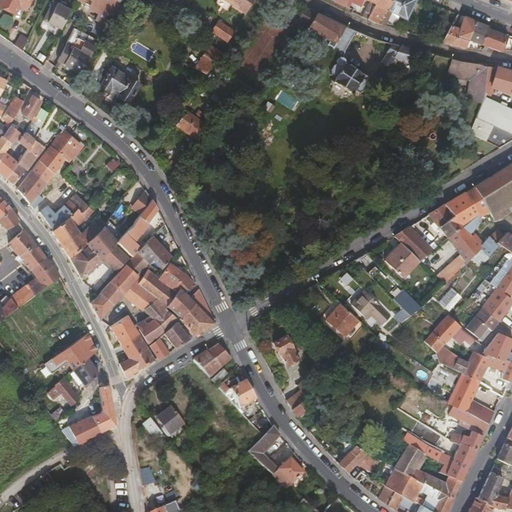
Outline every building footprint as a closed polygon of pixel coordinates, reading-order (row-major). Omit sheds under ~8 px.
[(27,11),(32,0),(1,0),(0,4),(0,5),(18,14),(21,8),(27,11)] [(81,0),(92,5),(98,8),(102,0),(81,0)] [(103,11),(116,18),(126,1),(123,0),(102,0),(98,8),(103,11)] [(228,0),(252,16),(263,0),(228,0)] [(340,0),(339,3),(350,8),(354,2),(376,13),(371,23),(383,28),(397,0),(340,0)] [(397,0),(383,28),(391,30),(392,26),(394,20),(402,23),(410,27),(423,0),(397,0)] [(45,21),(53,25),(63,6),(55,2),(45,21)] [(89,12),(94,15),(98,8),(92,5),(89,12)] [(53,25),(63,31),(73,11),(63,6),(53,25)] [(94,15),(99,17),(103,11),(98,8),(94,15)] [(346,58),(362,32),(311,10),(303,21),(315,28),(310,36),(316,39),(318,36),(331,44),(329,48),(335,52),(341,58),(339,62),(339,64),(329,80),(364,101),(376,81),(347,63),(347,60),(346,58)] [(106,20),(113,24),(116,18),(103,11),(99,17),(97,21),(104,24),(106,20)] [(460,25),(448,46),(460,49),(464,39),(473,43),(482,23),(474,20),(469,18),(464,27),(460,25)] [(399,28),(402,23),(394,20),(392,26),(396,29),(399,28)] [(266,23),(253,53),(272,61),(286,32),(266,23)] [(493,28),(482,23),(473,43),(475,43),(484,46),(493,30),(493,28)] [(214,36),(230,47),(239,35),(223,24),(214,36)] [(484,46),(490,49),(502,53),(506,53),(511,39),(511,38),(493,30),(484,46)] [(15,45),(23,51),(30,36),(22,32),(15,45)] [(464,39),(460,49),(472,52),(475,43),(473,43),(464,39)] [(65,67),(81,77),(92,60),(81,54),(85,47),(78,43),(65,67)] [(395,71),(402,59),(408,49),(398,46),(385,65),(395,71)] [(199,70),(209,76),(225,54),(215,47),(199,70)] [(421,65),(424,53),(408,49),(402,59),(421,65)] [(485,92),(486,67),(478,65),(462,62),(452,59),(447,78),(456,80),(468,81),(465,101),(482,104),(485,94),(486,92),(485,92)] [(511,74),(493,69),(486,67),(485,92),(486,92),(485,94),(491,97),(493,88),(511,95),(511,74)] [(127,107),(141,85),(115,69),(102,91),(127,107)] [(45,123),(50,114),(40,106),(41,103),(33,97),(22,115),(30,121),(34,115),(45,123)] [(11,125),(24,104),(16,99),(8,112),(12,115),(8,122),(4,119),(0,125),(0,127),(6,132),(11,125)] [(0,161),(5,155),(10,147),(2,140),(0,141),(0,109),(4,111),(7,104),(0,100),(0,161)] [(472,134),(503,152),(511,146),(511,139),(495,129),(496,127),(511,136),(511,111),(492,100),(481,121),(480,120),(478,122),(476,126),(472,134)] [(174,127),(196,144),(206,130),(183,114),(174,127)] [(464,120),(476,126),(478,122),(466,116),(464,120)] [(2,140),(10,147),(14,142),(20,132),(11,125),(6,132),(2,140)] [(66,160),(69,162),(84,146),(64,131),(50,149),(66,160)] [(444,137),(444,135),(444,134),(443,132),(442,131),(440,131),(439,131),(438,131),(436,132),(436,134),(435,135),(436,137),(436,138),(437,139),(439,139),(440,139),(442,139),(443,138),(444,137)] [(18,145),(25,135),(20,132),(14,142),(18,145)] [(454,139),(467,145),(470,138),(458,132),(454,139)] [(26,151),(34,141),(25,135),(18,145),(26,151)] [(26,151),(38,159),(46,149),(34,141),(26,151)] [(47,184),(66,160),(50,149),(33,171),(47,184)] [(17,165),(26,171),(28,173),(38,159),(26,151),(17,165)] [(0,161),(0,176),(6,182),(17,165),(5,155),(0,161)] [(6,182),(13,188),(26,171),(17,165),(6,182)] [(17,192),(32,209),(39,201),(36,197),(47,184),(33,171),(17,192)] [(511,171),(466,199),(480,219),(483,217),(490,213),(496,222),(498,226),(511,217),(511,213),(511,212),(511,171)] [(79,212),(84,208),(85,208),(77,199),(71,203),(79,212)] [(147,226),(158,210),(151,199),(141,216),(131,228),(126,233),(117,243),(126,253),(150,229),(147,226)] [(445,208),(444,209),(455,222),(464,233),(480,219),(466,199),(447,209),(445,208)] [(0,202),(0,222),(10,213),(0,202)] [(73,217),(79,212),(71,203),(66,207),(73,217)] [(39,213),(52,234),(73,217),(66,207),(55,215),(49,206),(39,213)] [(68,261),(101,230),(108,223),(103,217),(81,235),(76,227),(89,214),(84,208),(79,212),(73,217),(52,234),(68,261)] [(444,209),(429,221),(440,235),(455,222),(444,209)] [(10,213),(0,222),(0,227),(7,234),(19,225),(10,213)] [(464,233),(449,246),(469,269),(471,271),(485,257),(498,244),(494,240),(487,245),(481,251),(470,237),(477,233),(480,228),(481,224),(481,221),(480,219),(464,233)] [(440,235),(449,246),(464,233),(455,222),(440,235)] [(126,233),(131,228),(126,225),(121,230),(126,233)] [(119,249),(117,243),(126,233),(121,230),(110,240),(101,230),(68,261),(81,282),(103,264),(106,262),(115,271),(116,271),(129,258),(119,249)] [(413,231),(395,241),(403,249),(421,266),(424,267),(439,254),(413,231)] [(35,247),(23,232),(7,245),(14,253),(11,255),(17,262),(19,260),(35,247)] [(161,270),(171,257),(152,237),(137,252),(152,260),(161,270)] [(506,252),(511,245),(511,241),(507,237),(498,244),(506,252)] [(485,257),(493,266),(506,252),(498,244),(485,257)] [(19,260),(29,273),(46,260),(35,247),(19,260)] [(421,266),(403,249),(386,266),(404,284),(421,266)] [(123,294),(134,281),(139,277),(142,272),(149,264),(149,265),(152,260),(137,252),(89,304),(99,320),(123,294)] [(427,270),(433,277),(452,262),(445,254),(427,270)] [(368,258),(357,265),(369,278),(379,270),(368,258)] [(25,286),(33,299),(59,280),(51,267),(46,260),(29,273),(35,279),(25,286)] [(112,274),(115,271),(106,262),(103,264),(112,274)] [(180,289),(186,295),(195,285),(185,275),(170,264),(159,278),(180,289)] [(158,298),(166,307),(180,289),(159,278),(147,270),(141,278),(138,283),(158,298)] [(341,275),(327,283),(341,296),(352,285),(341,275)] [(511,279),(486,316),(499,326),(511,307),(511,306),(508,304),(511,297),(511,279)] [(143,310),(158,298),(138,283),(134,281),(123,294),(143,310)] [(8,301),(17,312),(33,299),(25,286),(14,294),(8,301)] [(194,337),(214,324),(201,311),(206,306),(198,287),(188,297),(186,295),(180,289),(166,307),(167,308),(180,318),(179,319),(194,337)] [(452,287),(439,301),(449,310),(462,296),(452,287)] [(303,297),(289,306),(299,315),(310,307),(303,297)] [(158,298),(143,310),(150,317),(147,318),(150,322),(138,329),(148,344),(164,331),(177,319),(166,310),(167,308),(166,307),(158,298)] [(392,322),(369,300),(357,313),(372,328),(379,321),(387,328),(392,322)] [(0,311),(6,320),(17,312),(8,301),(0,311)] [(403,313),(413,323),(423,313),(413,303),(403,313)] [(214,324),(206,306),(201,311),(214,324)] [(364,325),(345,310),(330,326),(350,342),(364,325)] [(121,345),(139,334),(127,316),(110,327),(121,345)] [(492,336),(499,326),(486,316),(479,326),(488,333),(492,336)] [(176,349),(190,339),(176,322),(164,334),(176,349)] [(427,349),(443,365),(457,372),(463,361),(446,351),(463,332),(452,322),(441,335),(427,349)] [(472,337),(481,345),(488,333),(479,326),(472,337)] [(126,378),(155,360),(139,334),(121,345),(129,358),(119,365),(126,378)] [(298,347),(291,335),(271,346),(277,358),(281,356),(287,368),(297,362),(292,350),(298,347)] [(87,338),(51,363),(56,370),(64,365),(70,374),(86,361),(94,353),(87,338)] [(159,360),(169,354),(158,338),(149,345),(159,360)] [(488,361),(511,366),(511,356),(509,355),(511,349),(511,344),(500,338),(489,357),(488,361)] [(216,349),(206,356),(220,370),(230,363),(216,349)] [(220,370),(206,356),(192,364),(208,382),(220,370)] [(465,376),(468,377),(480,384),(489,368),(511,380),(511,366),(488,361),(478,357),(471,366),(465,376)] [(86,361),(70,374),(77,382),(92,370),(86,361)] [(457,372),(465,376),(471,366),(463,361),(457,372)] [(83,392),(98,378),(92,370),(77,382),(83,392)] [(226,378),(222,372),(209,383),(215,389),(226,378)] [(468,377),(451,405),(465,413),(477,421),(481,423),(484,416),(479,413),(479,411),(472,406),(484,387),(480,384),(468,377)] [(54,390),(67,409),(74,402),(62,384),(54,390)] [(229,394),(222,385),(216,390),(224,399),(229,394)] [(256,406),(245,386),(230,394),(240,414),(256,406)] [(302,396),(288,406),(292,414),(307,403),(315,396),(305,386),(298,392),(302,396)] [(91,420),(99,433),(113,427),(106,389),(97,390),(100,415),(91,420)] [(307,403),(292,414),(297,423),(312,411),(307,403)] [(183,427),(170,412),(156,423),(170,438),(183,427)] [(477,421),(465,413),(461,421),(473,428),(477,421)] [(481,423),(489,427),(491,429),(495,420),(485,414),(484,416),(481,423)] [(62,435),(73,449),(100,435),(99,433),(91,420),(67,431),(62,435)] [(460,447),(476,455),(489,427),(481,423),(477,421),(473,428),(467,441),(453,434),(449,441),(460,447)] [(163,441),(148,423),(141,429),(157,447),(163,441)] [(263,440),(248,455),(252,460),(258,465),(263,469),(270,461),(264,455),(279,441),(272,432),(263,440)] [(448,441),(436,434),(432,441),(439,446),(443,448),(448,441)] [(432,441),(429,447),(436,451),(439,446),(432,441)] [(421,445),(417,452),(431,460),(444,467),(447,463),(434,455),(436,451),(429,447),(428,448),(421,445)] [(450,479),(462,486),(476,455),(460,447),(448,470),(444,467),(440,473),(450,479)] [(511,455),(511,451),(504,447),(496,463),(507,468),(511,455)] [(411,448),(410,451),(397,472),(452,505),(462,486),(450,479),(445,487),(423,474),(431,460),(417,452),(411,448)] [(356,450),(339,468),(347,477),(361,464),(368,456),(356,450)] [(384,465),(368,456),(361,464),(377,473),(384,465)] [(270,461),(263,469),(264,470),(273,478),(283,487),(288,492),(303,478),(290,462),(281,471),(270,461)] [(397,472),(387,488),(397,494),(426,511),(448,511),(452,505),(397,472)] [(489,476),(476,502),(489,511),(490,511),(496,499),(502,482),(489,476)] [(426,511),(397,494),(393,501),(390,499),(385,507),(390,511),(398,511),(403,505),(413,511),(426,511)] [(502,511),(511,511),(511,494),(508,500),(506,504),(502,511)] [(166,504),(150,511),(183,511),(176,495),(166,504)] [(185,506),(178,497),(176,495),(183,511),(184,511),(187,510),(185,506)] [(338,504),(334,499),(326,506),(331,511),(338,504)] [(496,499),(490,511),(502,511),(506,504),(502,502),(496,499)] [(468,511),(489,511),(476,502),(475,501),(468,511)]
